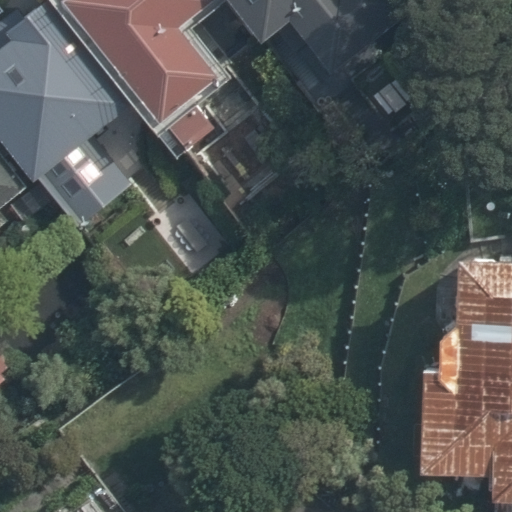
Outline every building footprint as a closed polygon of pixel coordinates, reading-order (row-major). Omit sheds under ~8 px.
[(0,0),(0,147),(35,193),(50,181),(78,219),(135,175),(103,133),(141,104),(61,0),(0,0)] [(61,0),(141,104),(146,100),(185,151),(243,107),(182,28),(218,0),(61,0)] [(225,0),(265,52),(293,30),(333,82),(419,15),(407,0),(225,0)] [(0,219),(35,193),(0,147),(0,219)] [(511,511),(511,254),(444,252),(440,366),(423,368),(420,464),(495,466),(491,511),(511,511)] [(0,390),(12,381),(0,364),(0,390)] [(357,511),(338,486),(303,511),(357,511)]
